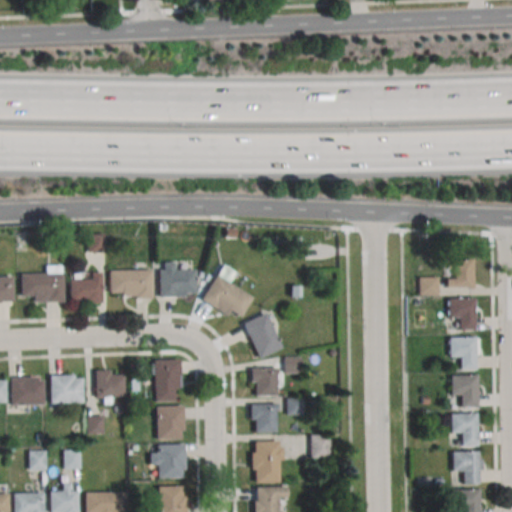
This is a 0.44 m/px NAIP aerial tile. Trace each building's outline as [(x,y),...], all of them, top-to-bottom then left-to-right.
[(235,238),(235,229),(223,229),(223,238),(235,238)] [(86,234),(86,251),(102,251),(102,234),(86,234)] [(470,287),(470,261),(453,261),(453,277),(445,277),(445,287),(470,287)] [(18,301),(61,301),(61,265),(42,265),(42,273),(18,273),(18,301)] [(199,300),(226,315),(229,311),(238,316),(250,295),(225,282),(231,271),(219,265),(199,300)] [(156,296),(193,296),(193,266),(156,266),(156,296)] [(107,269),(107,296),(149,296),(149,269),(107,269)] [(99,271),(67,271),(67,302),(99,302),(99,271)] [(0,276),(0,302),(11,302),(10,276),(0,276)] [(435,277),(417,277),(417,294),(435,294),(435,277)] [(298,297),(299,286),(289,285),(288,297),(298,297)] [(446,318),(456,318),(456,329),(473,329),(473,297),(446,297),(446,318)] [(279,346),(262,312),(240,323),(256,357),(279,346)] [(457,369),(475,369),(475,336),(447,336),(447,357),(457,357),(457,369)] [(282,372),(298,372),(298,356),(282,356),(282,372)] [(178,389),(178,359),(150,359),(150,401),(171,401),(171,389),(178,389)] [(274,367),(249,367),(249,395),(274,395),(274,367)] [(122,375),(108,376),(108,370),(92,371),(93,399),(123,398),(122,375)] [(80,374),(47,374),(47,403),(80,403),(80,374)] [(459,406),(475,406),(475,374),(448,374),(448,395),(459,395),(459,406)] [(41,404),(41,376),(7,376),(7,404),(41,404)] [(302,414),(302,397),(283,397),(283,414),(302,414)] [(248,403),(248,431),(274,431),(274,403),(248,403)] [(180,438),(180,405),(154,405),(154,438),(180,438)] [(448,412),(448,434),(458,434),(458,446),(474,446),(474,412),(448,412)] [(84,433),(101,433),(101,414),(84,414),(84,433)] [(327,434),(308,434),(308,457),(327,457),(327,434)] [(250,440),(250,481),(278,481),(278,440),(250,440)] [(182,444),(147,444),(147,465),(155,465),(155,477),(182,477),(182,444)] [(61,468),(78,468),(78,448),(61,448),(61,468)] [(26,470),(44,470),(44,449),(26,449),(26,470)] [(478,451),(450,451),(450,470),(461,470),(461,483),(478,483),(478,451)] [(47,511),(75,511),(75,483),(56,483),(56,489),(47,489),(47,511)] [(183,511),(183,485),(156,485),(156,511),(183,511)] [(252,486),(252,511),(275,511),(275,496),(284,496),(284,486),(252,486)] [(451,489),(451,510),(462,510),(462,511),(477,511),(477,489),(451,489)] [(120,511),(120,491),(82,491),(82,511),(120,511)] [(11,511),(40,511),(40,492),(11,492),(11,511)]
